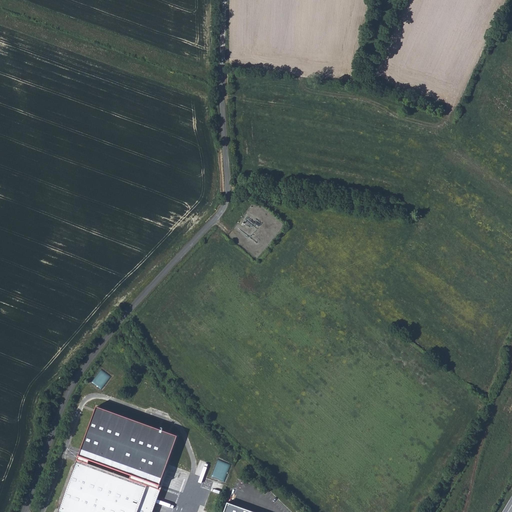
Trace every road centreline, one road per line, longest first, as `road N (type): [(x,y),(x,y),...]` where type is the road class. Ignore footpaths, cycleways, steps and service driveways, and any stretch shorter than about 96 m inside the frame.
road 1 (unclassified): [(223,0),(227,202),(85,365),(25,511)]
road 2 (track): [(122,317),(290,511)]
road 3 (track): [(511,344),(464,511)]
